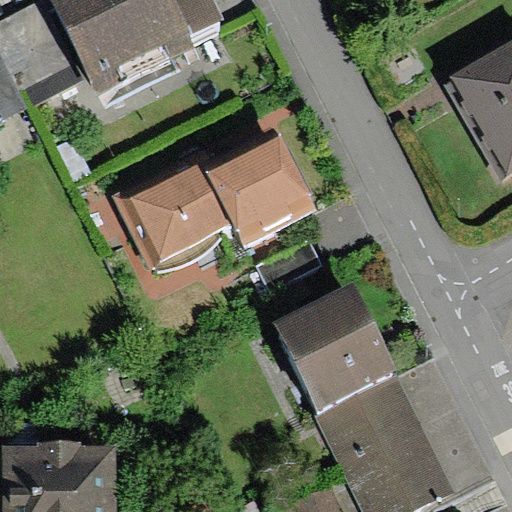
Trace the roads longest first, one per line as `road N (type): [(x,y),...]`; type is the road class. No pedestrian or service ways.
road 1 (residential): [(445,293),(298,0)]
road 2 (residential): [(511,422),(445,293)]
